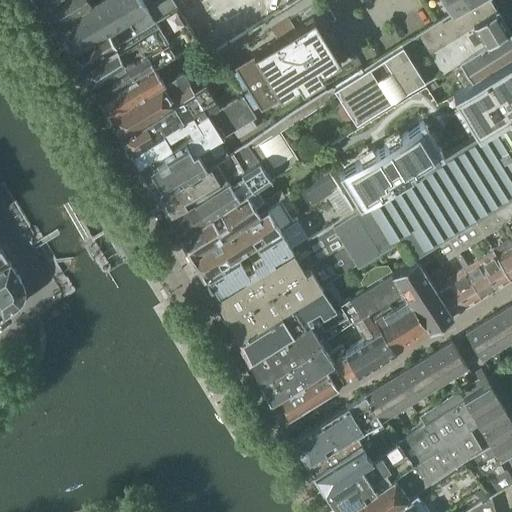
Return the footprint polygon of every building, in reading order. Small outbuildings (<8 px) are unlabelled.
[(54,24),(55,24),(90,1),(89,0),(50,0),(42,5),(48,14),(48,16),(52,23),(54,24)] [(125,18),(134,32),(169,10),(175,6),(171,0),(150,0),(144,4),(140,0),(92,0),(90,1),(55,24),(53,25),(71,53),(125,18)] [(419,32),(431,51),(468,27),(494,10),(488,0),(470,0),(452,11),(419,32)] [(445,0),(452,11),(470,0),(445,0)] [(174,7),(134,32),(79,67),(90,85),(90,86),(98,97),(153,64),(180,47),(186,44),(194,39),(174,7)] [(468,27),(431,51),(443,70),(451,65),(508,29),(503,21),(496,9),(494,10),(468,27)] [(228,74),(239,92),(254,116),(254,115),(250,108),(257,104),(260,108),(299,84),(302,89),(323,76),(320,71),(339,59),(313,16),(292,29),(287,20),(280,24),(272,29),(277,38),(233,65),(236,69),(228,74)] [(71,53),(79,67),(134,32),(125,18),(71,53)] [(463,85),(511,54),(511,35),(508,29),(451,65),(463,85)] [(245,143),(256,161),(257,160),(269,178),(298,160),(279,131),(336,93),(356,124),(403,94),(425,81),(400,44),(361,69),(294,109),(245,143)] [(511,54),(463,85),(452,92),(476,132),(488,125),(511,110),(511,54)] [(98,97),(109,116),(164,82),(153,64),(98,97)] [(109,116),(120,134),(204,83),(211,79),(206,71),(197,76),(191,65),(181,71),(164,82),(109,116)] [(120,134),(129,150),(186,116),(189,115),(215,101),(204,83),(120,134)] [(254,116),(239,92),(217,105),(215,101),(189,115),(197,130),(138,166),(146,179),(156,195),(213,162),(216,161),(226,154),(217,138),(232,129),(238,138),(256,127),(254,122),(254,123),(251,118),(254,116)] [(415,256),(429,247),(511,194),(511,110),(488,125),(476,132),(331,224),(343,245),(354,264),(402,235),(415,256)] [(129,150),(138,166),(197,130),(189,115),(186,116),(129,150)] [(156,195),(167,215),(227,179),(256,161),(245,143),(226,154),(216,161),(213,162),(156,195)] [(257,160),(256,161),(227,179),(167,215),(179,234),(244,193),(246,195),(249,193),(248,191),(255,187),(269,178),(257,160)] [(301,187),(312,204),(326,195),(324,192),(336,184),(327,170),(301,187)] [(179,234),(191,255),(279,200),(284,197),(280,190),(263,200),(255,187),(248,191),(249,193),(246,195),(244,193),(179,234)] [(511,216),(511,194),(429,247),(436,257),(439,263),(468,245),(483,235),(504,221),(510,218),(511,216)] [(292,222),(279,200),(191,255),(204,276),(292,222)] [(213,288),(216,294),(226,289),(290,251),(307,239),(296,219),(292,222),(204,276),(212,289),(213,288)] [(215,295),(228,317),(302,271),(302,270),(343,245),(331,224),(307,239),(290,251),(226,289),(216,294),(215,295)] [(116,241),(126,256),(135,250),(126,235),(116,241)] [(511,244),(509,240),(508,237),(491,248),(492,249),(495,254),(510,278),(511,276),(511,244)] [(228,317),(237,337),(312,289),(320,284),(329,279),(354,264),(343,245),(302,270),(302,271),(228,317)] [(415,256),(390,271),(402,290),(406,296),(427,329),(452,314),(434,285),(430,280),(422,265),(436,257),(429,247),(415,256)] [(495,254),(492,249),(477,259),(495,287),(510,278),(495,254)] [(462,268),(480,296),(495,287),(477,259),(467,265),(459,253),(455,256),(462,268)] [(18,277),(7,259),(0,263),(0,314),(1,314),(17,302),(18,301),(20,299),(21,296),(22,294),(22,291),(23,289),(23,287),(22,284),(20,279),(18,277)] [(359,281),(363,288),(390,271),(386,265),(375,265),(366,271),(359,281)] [(462,268),(448,277),(466,305),(480,296),(462,268)] [(343,300),(334,306),(346,325),(353,320),(363,338),(344,349),(357,372),(393,350),(373,316),(370,310),(402,290),(390,271),(363,288),(343,300)] [(466,305),(448,277),(434,285),(452,314),(466,305)] [(343,300),(329,279),(320,284),(312,289),(237,337),(238,338),(247,357),(248,358),(248,359),(334,306),(343,300)] [(373,316),(393,350),(427,329),(406,296),(373,316)] [(511,310),(508,304),(494,313),(511,341),(511,340),(511,310)] [(248,359),(259,380),(320,342),(346,325),(334,306),(248,359)] [(494,313),(480,322),(497,349),(511,341),(494,313)] [(497,349),(480,322),(465,331),(482,359),(497,349)] [(450,340),(433,350),(450,378),(467,368),(450,340)] [(268,399),(269,400),(322,365),(324,366),(327,364),(329,367),(333,365),(327,353),(320,342),(259,380),(262,386),(260,387),(263,393),(265,392),(268,399)] [(327,353),(333,365),(343,381),(357,372),(344,349),(341,345),(327,353)] [(433,350),(416,361),(432,389),(450,378),(433,350)] [(416,361),(399,372),(416,399),(432,389),(416,361)] [(509,370),(505,364),(495,370),(499,376),(509,370)] [(322,365),(269,400),(280,420),(336,385),(324,366),(322,365)] [(423,425),(402,438),(403,439),(486,388),(491,385),(490,384),(489,381),(488,381),(480,368),(475,371),(478,377),(468,384),(418,416),(423,425)] [(399,372),(382,382),(398,410),(416,399),(399,372)] [(363,394),(379,420),(380,421),(398,410),(382,382),(363,394)] [(397,441),(412,464),(469,430),(469,429),(478,423),(490,443),(491,442),(508,471),(511,469),(511,419),(491,385),(486,388),(403,439),(402,438),(397,441)] [(363,394),(346,404),(362,430),(363,430),(379,420),(363,394)] [(346,404),(324,418),(340,443),(356,434),(362,430),(346,404)] [(307,461),(307,462),(340,443),(324,418),(303,430),(291,437),(305,460),(306,462),(307,461)] [(307,462),(313,473),(361,443),(384,427),(380,421),(379,420),(363,430),(362,430),(356,434),(340,443),(307,462)] [(384,427),(361,443),(313,473),(317,479),(322,488),(397,441),(387,425),(384,427)] [(341,511),(386,511),(469,455),(480,448),(469,430),(412,464),(414,467),(341,511)] [(324,489),(338,511),(341,511),(414,467),(412,464),(397,441),(322,488),(323,490),(324,489)] [(461,511),(466,509),(480,501),(490,494),(511,481),(508,471),(491,442),(490,443),(480,448),(469,455),(386,511),(461,511)] [(480,501),(466,509),(467,511),(493,511),(492,506),(490,494),(480,501)]
